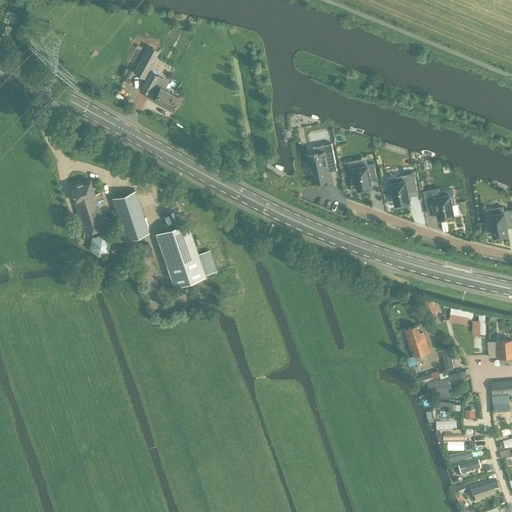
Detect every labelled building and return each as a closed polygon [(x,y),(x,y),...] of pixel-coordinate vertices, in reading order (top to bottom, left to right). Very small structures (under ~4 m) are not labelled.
[(7,16),(0,33),(8,37),(15,20),(7,16)] [(147,45),(133,72),(144,78),(159,51),(147,45)] [(172,109),(175,104),(178,104),(179,101),(178,99),(179,97),(157,85),(158,83),(155,82),(158,76),(150,72),(144,84),(151,88),(149,92),(155,96),(153,99),(172,109)] [(333,149),(307,154),(309,166),(312,165),(313,171),(310,172),(312,181),(331,177),(328,163),(335,162),(333,149)] [(354,167),(349,168),(351,179),(356,178),(358,189),(372,187),(370,178),(378,177),(377,174),(377,175),(375,165),(376,165),(375,163),(368,164),(354,167)] [(395,206),(411,203),(410,196),(419,194),(418,188),(417,188),(415,176),(415,172),(406,174),(397,176),(386,178),(389,194),(392,194),(395,206)] [(94,194),(90,180),(69,187),(74,201),(85,233),(105,227),(97,201),(103,199),(100,192),(94,194)] [(439,220),(455,217),(453,205),(456,204),(456,202),(455,202),(454,194),(453,189),(440,191),(440,187),(423,191),(428,216),(438,214),(439,220)] [(135,190),(112,198),(125,235),(126,239),(149,232),(135,190)] [(493,238),(509,235),(510,235),(508,228),(511,227),(511,216),(511,212),(511,209),(504,211),(503,206),(485,209),(488,226),(491,225),(493,238)] [(187,222),(156,233),(174,286),(205,276),(187,222)] [(121,228),(115,230),(119,242),(121,241),(123,245),(127,243),(126,239),(125,240),(121,228)] [(89,249),(97,256),(108,252),(110,241),(102,234),(91,238),(89,249)] [(413,341),(409,342),(413,356),(430,351),(424,333),(421,334),(418,325),(408,328),(413,341)] [(500,340),(487,341),(488,357),(498,356),(501,356),(501,364),(511,363),(511,339),(500,340)] [(449,374),(449,380),(467,378),(466,370),(449,374)] [(511,379),(490,381),(491,393),(492,393),(492,395),(494,412),(510,411),(508,394),(508,392),(511,391),(511,379)]
